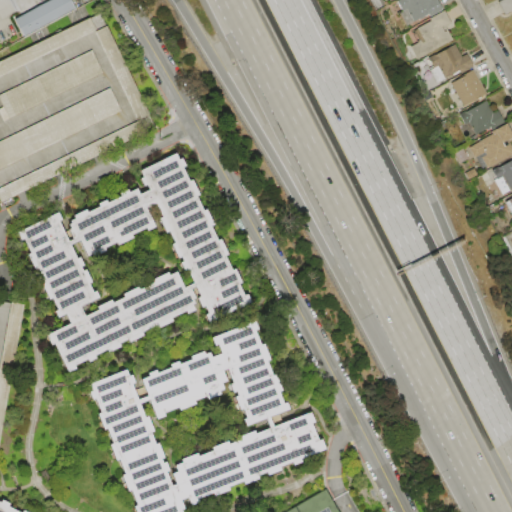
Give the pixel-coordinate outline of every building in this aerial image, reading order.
[(12,19),(47,0),(68,0),(72,7),(21,35),(12,19)] [(435,0),(441,10),(429,17),(427,14),(424,15),(425,17),(419,20),(418,19),(409,24),(397,1),(399,0),(435,0)] [(511,0),(511,14),(510,11),(504,14),(497,1),(499,0),(511,0)] [(443,11),(451,23),(445,26),(452,39),(416,59),(409,47),(416,43),(410,32),(430,20),(429,19),(443,11)] [(0,74),(0,59),(84,17),(90,29),(0,74)] [(91,32),(103,26),(146,116),(134,122),(91,32)] [(428,58),(454,44),(461,56),(466,53),(473,66),(447,81),(446,78),(436,83),(428,68),(432,66),(428,58)] [(0,93),(88,50),(99,73),(8,118),(0,101),(0,93)] [(472,69),(485,93),(463,106),(458,98),(451,102),(448,95),(454,91),(449,82),(472,69)] [(0,139),(105,87),(116,110),(0,168),(0,139)] [(459,115),(485,100),(492,112),(497,110),(502,119),(474,134),(467,122),(464,124),(459,115)] [(0,186),(131,122),(137,135),(0,202),(0,186)] [(468,147),(492,133),(491,131),(505,123),(511,136),(507,138),(511,146),(511,153),(482,171),(468,147)] [(462,148),(468,158),(459,163),(453,153),(462,148)] [(52,213),(55,212),(59,218),(55,220),(65,241),(70,239),(65,229),(71,227),(68,228),(66,224),(69,222),(67,220),(73,217),(71,214),(82,209),(84,212),(95,206),(94,203),(102,199),(103,202),(118,195),(116,192),(124,189),(125,192),(133,188),(135,194),(146,188),(143,183),(140,184),(137,178),(140,176),(136,167),(169,152),(173,159),(176,158),(180,165),(176,166),(183,180),(186,179),(193,193),(189,194),(211,239),(215,237),(222,253),(218,255),(226,270),(229,269),(235,281),(231,283),(240,300),(207,316),(201,303),(197,305),(194,297),(197,296),(192,284),(186,287),(190,297),(188,297),(191,303),(188,304),(191,309),(183,313),(182,310),(167,317),(169,320),(157,326),(155,322),(138,330),(140,334),(127,340),(125,337),(114,342),(116,346),(106,351),(104,347),(70,363),(71,367),(64,370),(50,342),(48,343),(44,335),(67,323),(62,313),(55,316),(52,310),(55,309),(50,298),(47,299),(39,284),(42,282),(34,266),(32,267),(26,255),(28,253),(20,237),(17,238),(14,232),(17,230),(52,213)] [(511,188),(504,193),(502,189),(500,191),(494,182),(497,180),(491,170),(511,157),(511,188)] [(473,168),(476,175),(468,180),(464,173),(473,168)] [(87,384),(123,369),(126,376),(129,375),(131,382),(129,383),(135,399),(145,395),(138,379),(146,376),(145,373),(153,370),(155,372),(168,367),(167,364),(175,361),(176,364),(189,358),(188,356),(200,351),(201,354),(206,352),(208,357),(218,353),(214,343),(212,344),(209,337),(250,321),(252,328),(250,329),(256,344),(259,343),(265,359),(262,360),(280,402),(282,401),(285,408),(266,416),(269,426),(303,412),(306,421),(302,423),(310,440),(314,439),(318,449),(295,458),(296,461),(288,464),(287,462),(275,466),(276,469),(263,474),(262,471),(253,475),(254,478),(241,483),(239,480),(224,486),(226,489),(211,496),(210,493),(196,498),(195,494),(179,500),(181,504),(175,507),(177,511),(132,511),(130,506),(132,505),(126,490),(124,491),(117,476),(120,475),(114,459),(111,460),(105,445),(109,443),(103,428),(100,429),(97,421),(100,419),(97,413),(91,398),(88,399),(85,392),(89,391),(87,384)] [(0,511),(0,502),(2,503),(1,507),(10,511),(15,511),(16,511),(18,511),(0,511)]
